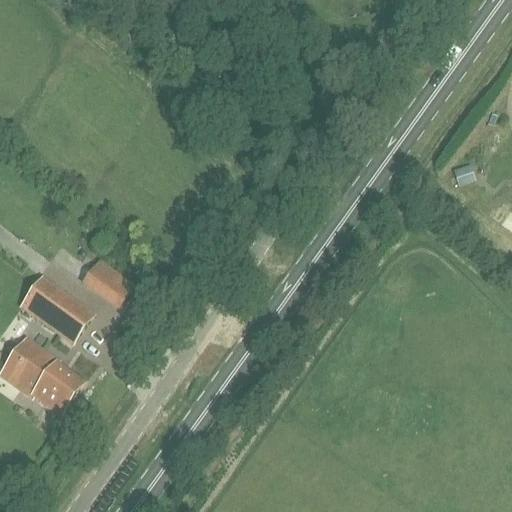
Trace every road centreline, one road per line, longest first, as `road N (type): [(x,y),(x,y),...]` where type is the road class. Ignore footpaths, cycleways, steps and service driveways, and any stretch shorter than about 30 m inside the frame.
road 1 (primary): [(132,511),(504,0)]
road 2 (unclassified): [(73,511),(197,343),(423,0)]
road 3 (track): [(202,0),(240,29),(262,87),(248,179),(146,324),(168,354),(186,357)]
